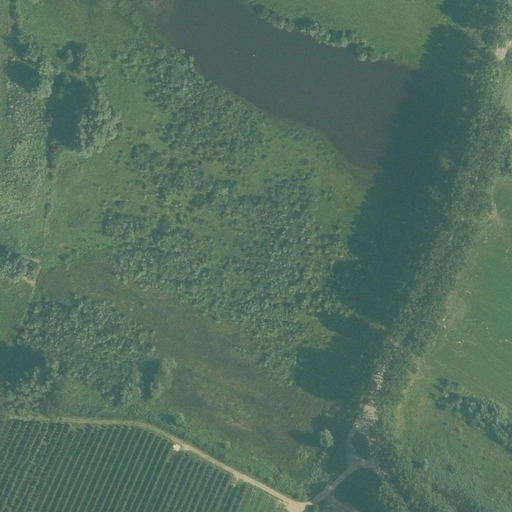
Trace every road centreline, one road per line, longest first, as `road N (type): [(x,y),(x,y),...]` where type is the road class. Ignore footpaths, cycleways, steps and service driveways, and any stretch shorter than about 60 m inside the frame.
road 1 (tertiary): [(404,511),(378,464),(374,389),(473,156),(507,0)]
road 2 (track): [(355,463),(321,498),(298,505),(143,424),(0,415)]
